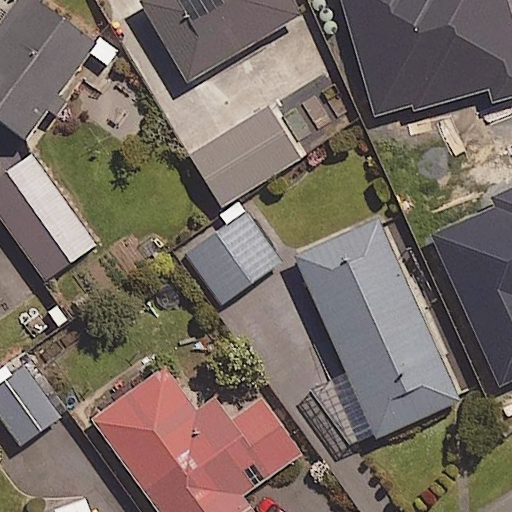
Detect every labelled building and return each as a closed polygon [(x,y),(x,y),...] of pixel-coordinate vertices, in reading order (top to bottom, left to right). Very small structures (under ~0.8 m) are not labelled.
[(9,0),(0,13),(0,119),(25,138),(46,108),(56,114),(67,98),(58,92),(93,41),(34,0),(9,0)] [(294,14),(286,0),(141,0),(185,76),(294,14)] [(299,155),(268,104),(189,152),(219,203),(299,155)] [(94,241),(31,152),(0,173),(0,216),(43,277),(94,241)] [(278,258),(241,206),(181,250),(218,302),(278,258)] [(458,395),(376,218),(292,257),(344,369),(315,383),(339,435),(369,422),(374,434),(458,395)] [(58,413),(21,363),(0,378),(0,416),(19,442),(58,413)] [(192,407),(162,365),(90,416),(158,511),(251,511),(238,494),(297,452),(257,396),(226,418),(210,395),(192,407)] [(90,511),(84,494),(50,507),(51,511),(90,511)]
